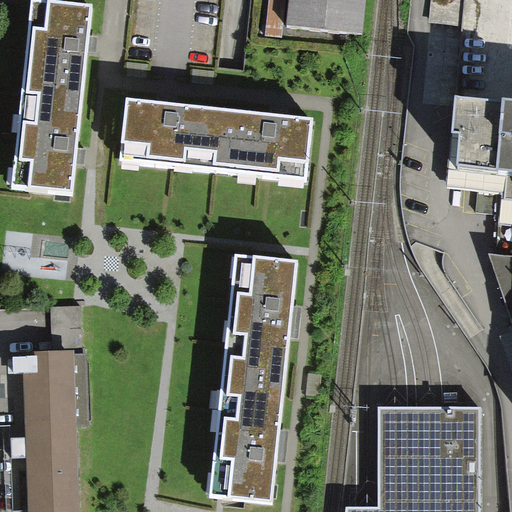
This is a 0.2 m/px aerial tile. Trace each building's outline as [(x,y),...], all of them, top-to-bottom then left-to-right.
[(288,0),(286,28),(353,35),(356,0),(288,0)] [(19,193),(72,198),(90,10),(38,5),(19,193)] [(195,86),(216,87),(217,71),(196,70),(195,86)] [(511,99),(456,94),(452,131),(460,132),(456,166),(507,171),(505,196),(511,196),(511,99)] [(315,124),(127,106),(121,167),(309,186),(315,124)] [(511,317),(511,253),(489,252),(511,317)] [(272,504),(297,261),(237,255),(213,498),(272,504)] [(83,357),(81,307),(50,309),(52,351),(34,351),(34,359),(10,360),(11,371),(24,371),(26,438),(15,438),(17,507),(29,507),(29,511),(78,511),(75,424),(88,424),(86,357),(83,357)] [(348,511),(480,511),(481,407),(432,408),(395,408),(376,408),(375,510),(369,510),(348,509),(348,511)]
